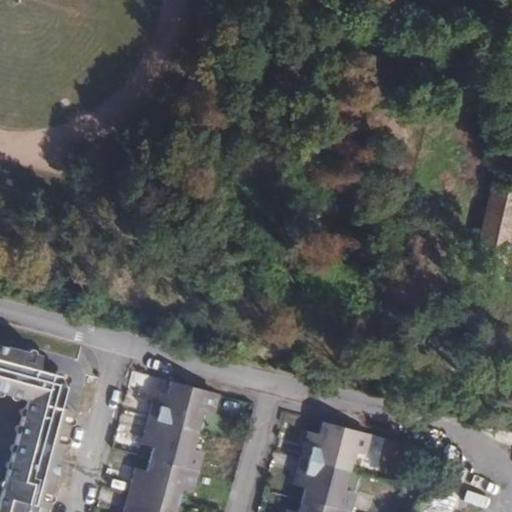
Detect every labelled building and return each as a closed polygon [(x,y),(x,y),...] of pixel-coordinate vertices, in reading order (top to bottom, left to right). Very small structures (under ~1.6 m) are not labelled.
[(511,189),(508,189),(481,298),(508,304),(511,289),(511,189)] [(0,391),(21,397),(0,475),(0,511),(37,511),(66,409),(53,405),(60,385),(50,371),(31,366),(33,354),(0,345),(0,391)] [(210,393),(165,380),(163,393),(152,391),(136,445),(149,449),(143,471),(131,467),(119,511),(171,511),(178,488),(186,491),(193,485),(194,478),(191,471),(198,465),(199,456),(188,447),(197,412),(207,414),(212,409),(214,400),(210,393)] [(200,414),(196,448),(205,449),(209,415),(200,414)] [(318,432),(304,428),(290,483),(302,486),(295,511),(294,511),(283,509),(282,511),(344,511),(349,509),(352,501),(348,491),(342,489),(351,453),(359,455),(360,449),(366,449),(367,441),(364,432),(320,421),(318,432)]
